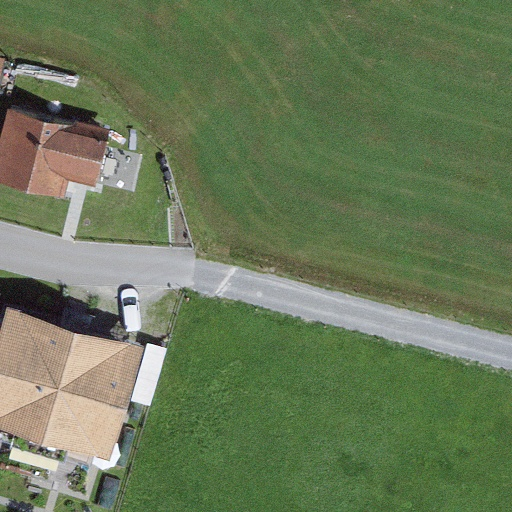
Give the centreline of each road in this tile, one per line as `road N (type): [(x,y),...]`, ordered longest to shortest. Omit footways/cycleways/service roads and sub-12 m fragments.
road 1 (track): [(192,270),(511,348)]
road 2 (residential): [(192,270),(62,262),(0,245)]
